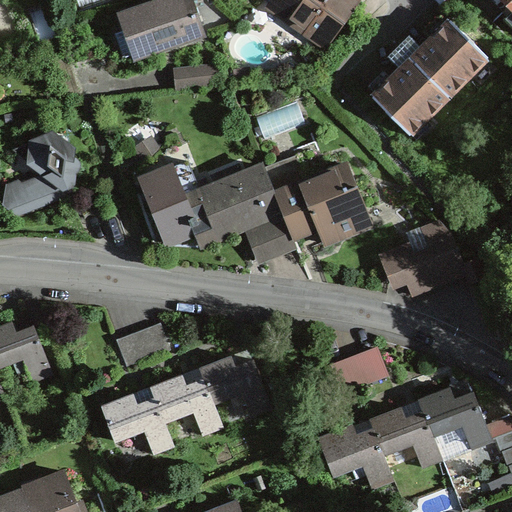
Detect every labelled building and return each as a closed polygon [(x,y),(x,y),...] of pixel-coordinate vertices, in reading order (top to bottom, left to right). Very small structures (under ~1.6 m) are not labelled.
[(192,0),(166,0),(121,16),(126,30),(115,34),(124,58),(135,54),(136,57),(204,34),(196,9),(192,0)] [(207,0),(192,0),(196,9),(209,4),(207,0)] [(257,0),(239,0),(250,10),(257,0)] [(291,0),(283,13),(323,41),(352,0),(291,0)] [(511,10),(511,6),(510,4),(492,22),(511,42),(511,22),(506,17),(511,10)] [(428,50),(417,62),(450,95),(473,72),(476,74),(490,60),(488,58),(489,57),(451,18),(424,46),(428,50)] [(399,70),(372,96),(409,134),(450,95),(417,62),(404,74),(399,70)] [(219,65),(176,70),(178,87),(221,82),(219,65)] [(51,146),(76,165),(78,145),(56,128),(33,137),(29,159),(47,175),(51,146)] [(6,203),(17,213),(64,196),(65,189),(70,194),(73,193),(76,165),(51,146),(47,175),(20,185),(17,183),(7,187),(6,203)] [(296,154),(266,167),(283,209),(294,237),(318,227),(325,242),(373,222),(348,163),(307,180),(296,154)] [(266,167),(266,165),(210,187),(207,180),(198,184),(188,158),(142,176),(167,239),(194,228),(199,240),(248,221),(255,239),(263,235),(260,228),(274,223),(270,214),(283,209),(266,167)] [(294,237),(283,209),(270,214),(274,223),(260,228),(263,235),(255,239),(262,256),(297,243),(294,237)] [(438,254),(445,252),(455,277),(468,272),(472,282),(481,278),(467,242),(445,219),(427,227),(438,254)] [(394,250),(380,255),(390,282),(404,276),(401,269),(394,250)] [(455,277),(445,252),(438,254),(430,257),(440,283),(455,277)] [(440,283),(430,257),(416,263),(426,289),(440,283)] [(426,289),(416,263),(401,269),(404,276),(411,294),(426,289)] [(41,305),(29,310),(38,332),(50,327),(41,305)] [(0,326),(0,367),(23,358),(33,382),(35,382),(34,380),(52,373),(34,325),(15,332),(12,324),(13,324),(12,321),(0,326)] [(161,322),(146,328),(157,355),(171,349),(161,322)] [(146,328),(132,334),(143,360),(157,355),(146,328)] [(132,334),(116,341),(127,367),(143,360),(132,334)] [(376,349),(362,354),(372,381),(387,375),(376,349)] [(362,354),(348,360),(359,386),(372,381),(362,354)] [(200,368),(205,379),(215,404),(243,393),(253,417),(254,416),(254,415),(273,407),(253,358),(252,359),(252,360),(235,367),(231,358),(232,358),(232,355),(200,368)] [(359,386),(348,360),(333,366),(344,392),(359,386)] [(152,387),(157,397),(167,422),(194,411),(204,436),(206,435),(205,433),(224,426),(215,404),(205,379),(186,386),(182,377),(184,376),(183,374),(152,387)] [(419,399),(424,412),(443,459),(492,439),(491,437),(486,424),(472,390),(454,398),(451,389),(452,388),(451,386),(419,399)] [(134,393),(102,406),(116,442),(144,431),(154,455),(156,455),(155,453),(176,445),(167,422),(157,397),(137,405),(133,395),(135,395),(134,393)] [(371,419),(375,430),(385,455),(413,444),(423,470),(425,469),(424,466),(443,459),(424,412),(406,419),(402,409),(403,409),(402,407),(371,419)] [(486,424),(491,437),(496,436),(511,429),(511,418),(510,414),(486,424)] [(353,425),(321,438),(336,474),(364,462),(374,488),(376,487),(375,485),(394,477),(385,455),(375,430),(356,438),(352,428),(354,428),(353,425)] [(511,429),(496,436),(502,451),(511,447),(511,429)] [(511,447),(502,451),(508,466),(509,466),(511,464),(511,447)] [(79,511),(63,471),(22,487),(31,511),(79,511)] [(31,511),(22,487),(0,495),(0,511),(31,511)] [(242,511),(237,498),(202,511),(242,511)]
